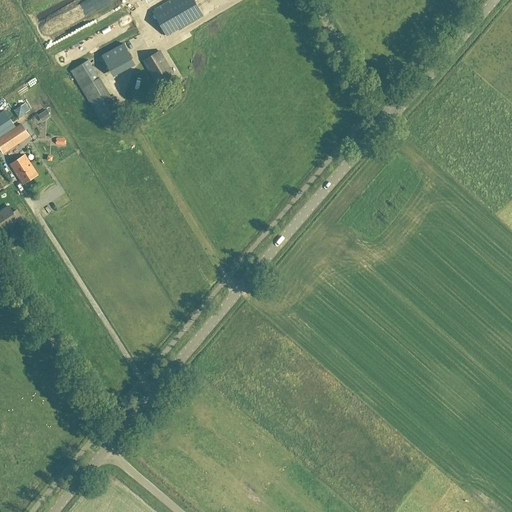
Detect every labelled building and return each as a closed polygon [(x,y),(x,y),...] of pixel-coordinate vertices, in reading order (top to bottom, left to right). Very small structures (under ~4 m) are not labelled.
[(166,36),(202,16),(193,0),(172,0),(153,12),(166,36)] [(137,27),(131,15),(128,16),(134,29),(137,27)] [(126,52),(122,43),(104,52),(108,61),(126,52)] [(158,85),(174,75),(159,51),(143,61),(158,85)] [(5,110),(0,113),(0,117),(5,126),(12,122),(5,110)] [(22,125),(0,139),(0,149),(3,154),(29,136),(22,125)] [(23,185),(38,175),(25,155),(10,165),(23,185)] [(17,226),(24,221),(17,211),(13,213),(9,206),(0,211),(0,231),(7,227),(8,229),(15,224),(17,226)]
